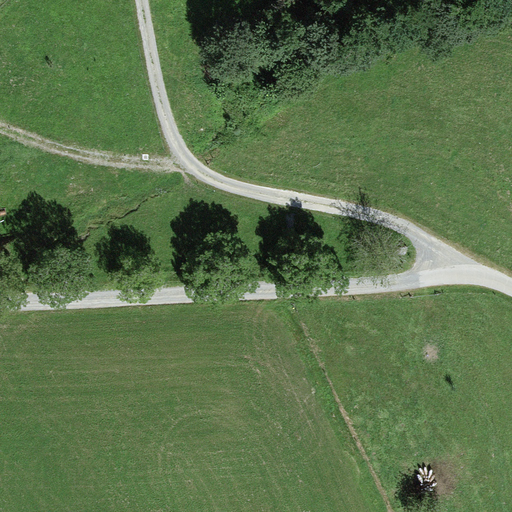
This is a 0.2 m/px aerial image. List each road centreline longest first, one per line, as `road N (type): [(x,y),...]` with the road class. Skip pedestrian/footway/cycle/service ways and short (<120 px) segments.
road 1 (unclassified): [(0,303),(68,306),(483,276),(511,292)]
road 2 (track): [(483,276),(386,222),(254,194),(181,166),(153,79),(142,0)]
road 3 (track): [(181,166),(85,161),(0,130)]
